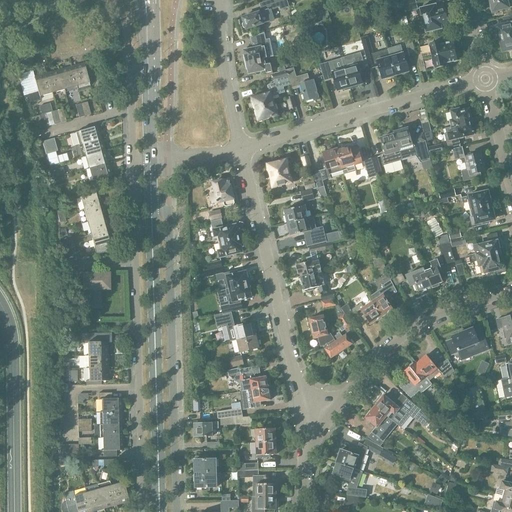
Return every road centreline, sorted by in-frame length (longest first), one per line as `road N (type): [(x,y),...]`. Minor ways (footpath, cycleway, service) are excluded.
road 1 (residential): [(131,161),(141,511)]
road 2 (residential): [(179,511),(168,217),(151,200)]
road 3 (secondary): [(159,511),(151,200)]
road 4 (residential): [(312,430),(241,149)]
road 5 (residential): [(241,149),(485,78)]
road 6 (residential): [(511,291),(415,325),(312,430)]
road 7 (unknown): [(0,312),(9,511)]
road 8 (residential): [(241,149),(220,55),(220,0)]
